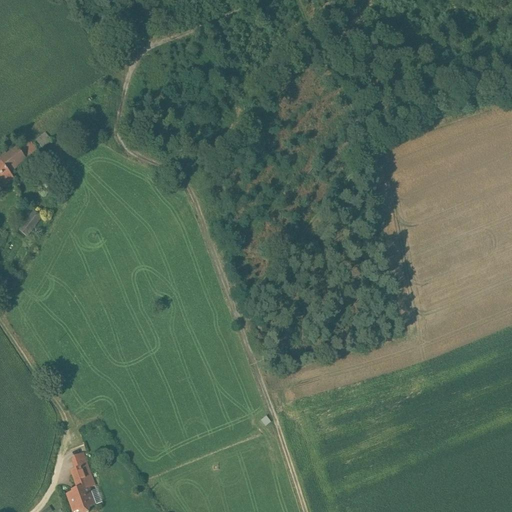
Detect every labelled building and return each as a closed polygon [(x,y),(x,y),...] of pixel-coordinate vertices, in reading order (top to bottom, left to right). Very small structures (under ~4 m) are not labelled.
[(18,149),(7,156),(5,153),(0,156),(0,160),(0,161),(9,173),(27,161),(18,149)] [(0,161),(0,160),(0,179),(1,179),(5,186),(14,179),(9,173),(0,161)] [(34,212),(20,232),(27,238),(42,218),(34,212)] [(271,423),(266,417),(261,421),(266,426),(271,423)] [(83,454),(73,457),(73,460),(76,469),(87,465),(83,454)] [(67,495),(73,511),(76,511),(80,511),(88,511),(90,509),(89,508),(95,506),(86,480),(92,477),(87,465),(76,469),(72,471),(78,489),(73,491),(74,493),(67,495)] [(97,504),(103,502),(97,486),(91,488),(97,504)]
